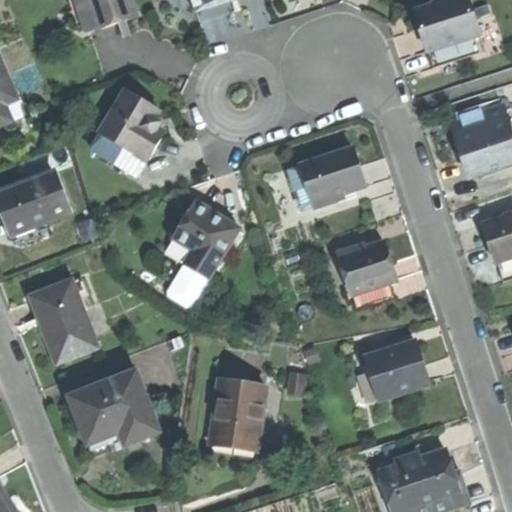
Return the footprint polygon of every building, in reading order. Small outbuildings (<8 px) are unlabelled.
[(91,0),(76,0),(87,33),(100,29),(91,0)] [(132,0),(91,0),(100,29),(119,23),(118,18),(137,13),(132,0)] [(474,0),(420,17),(429,46),(437,73),(485,57),(480,44),(486,42),(474,0)] [(118,18),(119,23),(138,17),(137,13),(118,18)] [(2,58),(0,58),(0,124),(25,114),(2,58)] [(161,114),(125,94),(101,135),(146,162),(164,135),(158,131),(161,125),(156,123),(161,114)] [(488,110),(461,119),(467,138),(494,130),(490,117),(488,110)] [(511,125),(507,112),(490,117),(494,130),(467,138),(474,160),(470,161),(476,182),(511,170),(511,125)] [(146,162),(101,135),(93,149),(137,178),(146,162)] [(467,138),(462,139),(470,161),(474,160),(467,138)] [(325,161),(304,168),(306,174),(315,205),(318,210),(346,204),(344,198),(367,191),(355,152),(325,161)] [(55,171),(0,191),(0,200),(8,222),(13,234),(16,233),(36,225),(70,211),(55,171)] [(306,174),(292,177),(302,210),(315,205),(306,174)] [(218,219),(197,205),(174,241),(194,253),(184,267),(208,281),(239,232),(218,219)] [(511,221),(508,223),(487,230),(494,254),(498,267),(502,266),(511,263),(511,221)] [(36,225),(16,233),(23,249),(42,241),(36,225)] [(13,234),(7,237),(23,249),(16,233),(13,234)] [(351,259),(343,261),(354,300),(390,288),(399,285),(393,268),(386,247),(362,255),(351,259)] [(359,248),(349,252),(351,259),(362,255),(359,248)] [(511,263),(502,266),(507,288),(511,286),(511,263)] [(208,281),(184,267),(167,293),(168,298),(187,309),(191,308),(208,281)] [(72,281),(34,297),(50,337),(59,362),(98,346),(72,281)] [(354,300),(349,302),(350,307),(356,306),(358,312),(394,303),(390,288),(354,300)] [(415,345),(366,362),(379,403),(405,395),(429,386),(421,363),(415,345)] [(136,372),(71,396),(85,432),(94,456),(159,430),(136,372)] [(266,390),(222,383),(213,441),(214,442),(256,448),(258,448),(266,390)] [(256,448),(214,442),(212,461),(234,465),(254,468),(256,448)] [(448,457),(383,478),(393,511),(458,511),(466,509),(457,484),(448,457)] [(0,485),(0,511),(16,511),(9,500),(0,485)]
